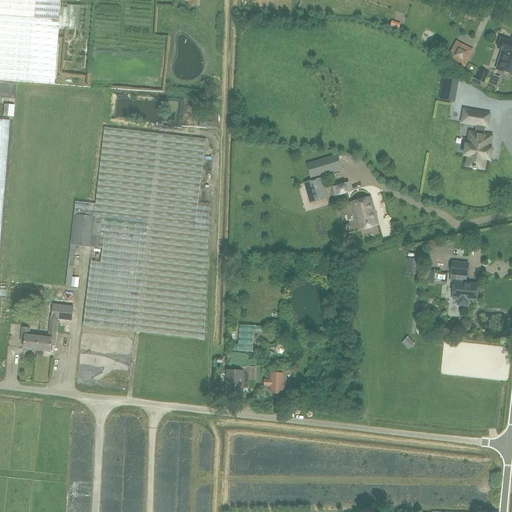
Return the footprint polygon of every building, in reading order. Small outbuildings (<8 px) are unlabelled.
[(0,0),(0,79),(54,84),(60,0),(0,0)] [(464,18),(474,21),(476,16),(466,12),(464,18)] [(502,50),(511,53),(511,42),(500,38),(497,48),(502,50)] [(447,59),(464,67),(473,50),(456,41),(447,59)] [(511,53),(502,50),(496,69),(511,74),(511,53)] [(484,83),(488,73),(479,69),(475,79),(484,83)] [(449,108),(450,102),(437,99),(436,105),(449,108)] [(199,128),(218,129),(218,114),(214,113),(214,111),(200,110),(199,128)] [(476,170),(476,168),(483,169),(487,159),(492,159),(495,145),(493,144),(494,134),(485,131),(485,126),(487,127),(489,115),(462,110),(460,122),(476,125),(474,135),(472,135),(470,145),(466,144),(464,155),(468,156),(466,166),(474,167),(473,169),(476,170)] [(0,119),(0,232),(9,120),(0,119)] [(75,202),(65,286),(78,287),(79,278),(72,277),(76,246),(99,249),(102,249),(101,259),(90,258),(89,262),(90,262),(83,325),(204,339),(210,204),(198,203),(205,140),(128,131),(104,128),(96,204),(75,202)] [(312,163),(316,176),(341,168),(337,156),(312,163)] [(334,178),(336,190),(347,188),(345,176),(334,178)] [(329,199),(323,178),(304,183),(310,204),(329,199)] [(379,225),(371,198),(351,204),(359,231),(379,225)] [(319,211),(326,211),(327,224),(335,223),(335,208),(328,208),(328,203),(318,204),(319,211)] [(415,269),(415,259),(407,258),(406,269),(415,269)] [(455,282),(453,300),(459,300),(458,305),(468,306),(469,299),(477,300),(478,284),(464,283),(464,276),(468,276),(469,263),(453,261),(452,274),(457,275),(457,282),(455,282)] [(432,270),(425,269),(423,283),(430,283),(434,281),(435,273),(432,270)] [(48,339),(38,337),(37,350),(50,352),(51,346),(55,347),(58,319),(72,321),(73,306),(53,304),(51,317),(50,317),(48,339)] [(437,317),(438,313),(437,310),(433,308),(429,310),(428,314),(429,318),(433,319),(437,317)] [(20,342),(25,343),(24,349),(37,350),(38,337),(29,336),(30,328),(22,327),(20,342)] [(401,343),(408,350),(415,344),(408,336),(401,343)] [(242,387),(248,388),(249,380),(255,380),(255,367),(251,367),(251,360),(247,360),(247,352),(252,353),(252,340),(239,340),(238,351),(231,351),(231,360),(242,360),(241,371),(227,371),(226,392),(242,392),(242,387)] [(283,394),(284,373),(270,373),(270,379),(264,379),(264,387),(269,387),(269,394),(283,394)]
